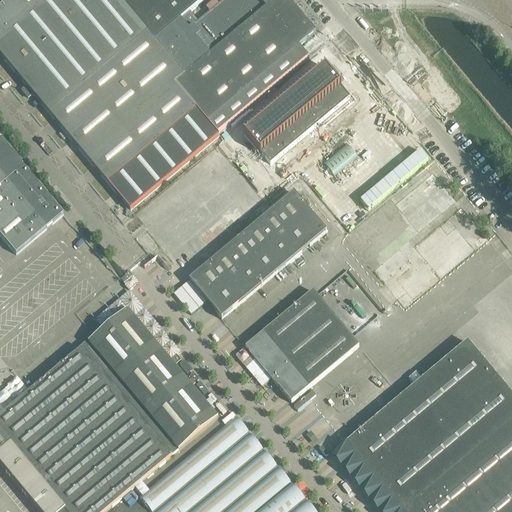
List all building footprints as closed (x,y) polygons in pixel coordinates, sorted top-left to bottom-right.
[(185,77),(155,41),(120,0),(10,0),(0,8),(0,55),(27,88),(22,91),(28,99),(33,95),(130,211),(219,137),(218,135),(175,84),(185,77)] [(120,0),(155,41),(204,0),(120,0)] [(189,13),(186,16),(155,41),(185,77),(214,52),(276,0),(224,0),(198,23),(191,14),(189,13)] [(276,0),(214,52),(185,77),(175,84),(218,135),(309,59),(299,47),(315,33),(290,3),(287,5),(283,0),(276,0)] [(324,69),(244,135),(270,164),(349,98),(324,69)] [(354,210),(356,217),(385,198),(383,190),(385,190),(387,189),(391,195),(381,158),(385,155),(382,150),(378,153),(375,142),(371,135),(372,142),(371,139),(366,142),(352,146),(337,155),(340,169),(335,172),(341,180),(343,180),(351,210),(354,210)] [(63,216),(0,139),(0,236),(16,255),(63,216)] [(221,320),(326,233),(294,194),(189,282),(221,320)] [(461,234),(469,245),(468,246),(472,251),(478,246),(466,230),(461,234)] [(291,404),(359,347),(313,292),(245,349),(291,404)] [(187,383),(173,365),(173,364),(172,365),(167,358),(169,356),(163,348),(161,351),(158,347),(157,347),(143,329),(142,329),(128,311),(88,344),(90,346),(84,351),(82,349),(0,417),(0,465),(9,477),(38,511),(106,511),(172,457),(171,455),(177,450),(178,452),(218,419),(203,401),(203,400),(202,400),(188,383),(188,382),(187,383)] [(333,455),(333,456),(370,500),(379,511),(400,511),(511,419),(511,396),(467,343),(401,398),(346,445),(333,455)] [(178,357),(177,356),(172,360),(176,365),(181,361),(180,359),(178,357)] [(300,411),(316,395),(311,391),(296,407),(300,411)] [(511,511),(511,419),(400,511),(511,511)] [(307,511),(231,420),(138,497),(150,511),(307,511)]
